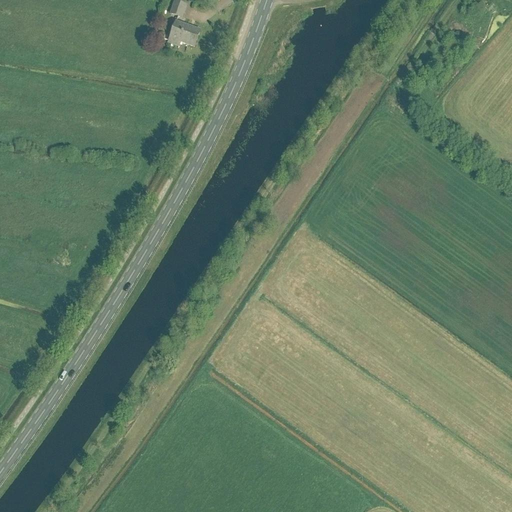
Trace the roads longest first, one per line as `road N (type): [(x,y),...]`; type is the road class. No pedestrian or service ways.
road 1 (track): [(399,0),(44,511)]
road 2 (primary): [(0,472),(163,221),(224,107),(266,0)]
